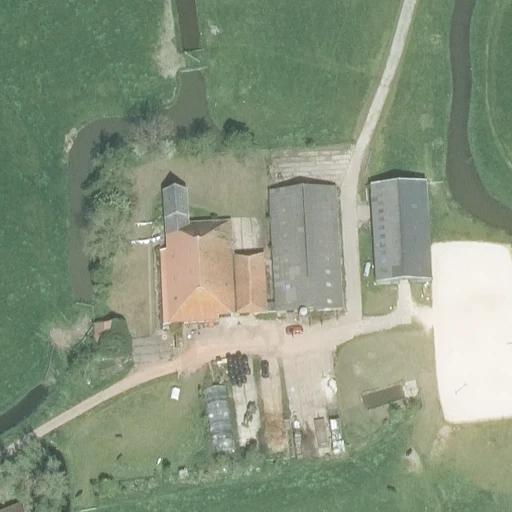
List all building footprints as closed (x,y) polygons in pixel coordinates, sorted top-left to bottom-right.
[(377,286),(430,283),(424,185),(371,189),(377,286)] [(186,193),(163,194),(167,252),(160,252),(163,326),(218,322),(218,318),(236,317),(342,311),(336,190),(269,194),(276,306),(267,307),(264,256),(233,258),(231,224),(189,226),(186,193)] [(94,353),(124,352),(123,326),(93,327),(94,353)] [(230,386),(209,388),(213,452),(234,451),(230,386)] [(335,452),(346,451),(342,421),(332,422),(335,452)]
